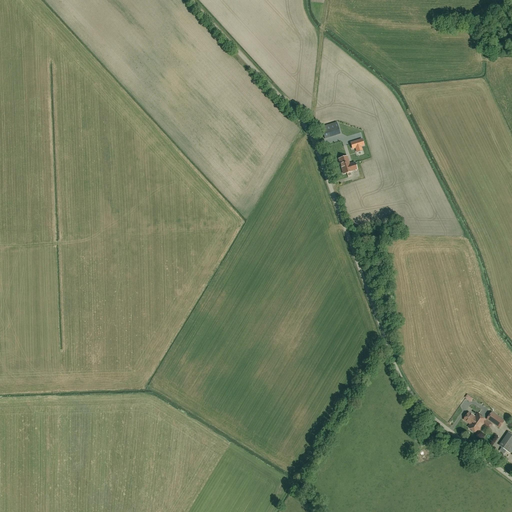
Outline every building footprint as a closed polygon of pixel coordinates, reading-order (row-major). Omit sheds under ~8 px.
[(354,117),(350,104),(332,109),(336,122),(354,117)] [(337,122),(321,127),(325,139),(340,134),(337,122)] [(355,148),(357,152),(362,151),(361,146),(363,145),(364,145),(362,139),(359,140),(354,142),(350,143),(351,144),(352,149),(355,148)] [(349,164),(347,156),(339,159),(343,174),(351,171),(357,169),(355,163),(349,164)] [(492,412),(487,419),(499,428),(504,421),(492,412)] [(472,430),(471,431),(475,433),(475,432),(477,433),(486,420),(477,414),(475,417),(469,413),(464,420),(470,424),(468,427),(472,430)]
